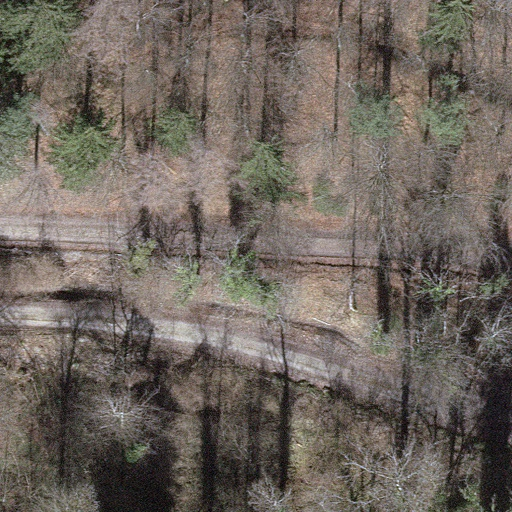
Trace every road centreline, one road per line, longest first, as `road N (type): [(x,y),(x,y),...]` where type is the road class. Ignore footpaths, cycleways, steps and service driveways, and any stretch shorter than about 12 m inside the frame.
road 1 (track): [(511,422),(241,347),(122,324),(0,314)]
road 2 (track): [(511,265),(0,233)]
